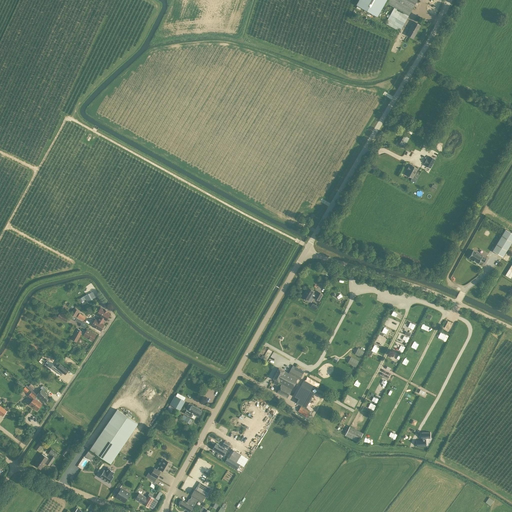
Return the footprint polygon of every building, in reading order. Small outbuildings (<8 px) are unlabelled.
[(386,0),(359,0),(357,4),(377,17),(386,0)] [(388,0),(386,4),(394,8),(408,16),(417,0),(388,0)] [(401,30),(408,17),(393,9),(386,22),(401,30)] [(407,35),(406,36),(413,39),(421,26),(414,22),(407,35)] [(429,142),(433,144),(439,132),(435,130),(429,142)] [(409,138),(401,134),(397,142),(405,146),(409,138)] [(424,163),(425,164),(425,165),(430,168),(435,159),(430,156),(428,160),(426,159),(424,163)] [(405,174),(412,178),(418,168),(411,164),(410,166),(409,165),(406,170),(407,170),(405,174)] [(511,234),(505,230),(504,231),(492,251),(503,258),(511,241),(511,234)] [(472,251),(472,252),(468,259),(477,264),(478,265),(480,261),(483,263),(485,260),(486,259),(472,251)] [(314,297),(313,298),(319,301),(323,294),(317,291),(315,294),(313,293),(314,291),(307,287),(302,298),(308,302),(311,296),(314,297)] [(373,303),(370,308),(376,312),(379,307),(373,303)] [(102,323),(104,319),(106,320),(110,313),(107,311),(104,309),(100,307),(96,315),(99,317),(97,321),(95,319),(91,325),(101,331),(104,325),(102,323)] [(71,314),(76,317),(79,311),(75,309),(71,314)] [(65,322),(69,317),(60,312),(57,317),(65,322)] [(81,323),(80,326),(84,328),(87,324),(76,318),(75,320),(81,323)] [(77,328),(71,339),(76,342),(79,338),(81,334),(83,335),(82,336),(92,342),(96,335),(87,330),(85,334),(82,332),(82,331),(77,328)] [(353,346),(358,348),(362,341),(357,339),(353,346)] [(44,355),(39,361),(43,365),(48,359),(44,355)] [(50,369),(53,365),(48,360),(45,364),(50,369)] [(68,371),(60,364),(57,368),(65,374),(68,371)] [(302,374),(304,371),(295,366),(294,369),(291,368),(288,373),(278,368),(273,379),(281,383),(281,384),(276,393),(287,398),(292,389),(297,379),(300,380),(303,374),(302,374)] [(295,397),(304,402),(313,385),(304,381),(295,397)] [(42,389),(37,395),(45,402),(50,397),(44,391),(42,389)] [(28,396),(32,400),(29,404),(37,411),(42,404),(35,398),(36,396),(31,392),(28,396)] [(175,395),(170,404),(170,405),(166,410),(170,412),(174,406),(180,410),(185,401),(175,395)] [(192,405),(189,410),(188,411),(186,410),(184,413),(191,417),(193,413),(199,416),(202,410),(192,405)] [(298,411),(307,417),(310,412),(301,406),(298,411)] [(137,425),(116,411),(89,451),(110,465),(137,425)] [(181,419),(187,423),(190,418),(183,415),(181,419)] [(407,429),(415,432),(418,426),(410,422),(407,429)] [(350,426),(345,435),(358,442),(363,433),(350,426)] [(34,448),(39,451),(46,441),(44,440),(42,442),(40,441),(34,448)] [(216,443),(213,449),(223,456),(229,447),(223,443),(221,446),(216,443)] [(63,454),(67,457),(73,446),(68,444),(63,454)] [(49,466),(55,458),(58,453),(51,448),(48,453),(51,455),(45,463),(49,466)] [(227,457),(228,457),(224,462),(236,470),(240,464),(244,466),(248,459),(232,449),(227,457)] [(41,469),(48,458),(41,453),(34,464),(41,469)] [(136,465),(142,456),(139,454),(133,463),(136,465)] [(160,468),(158,467),(157,470),(154,468),(151,475),(157,478),(160,472),(159,471),(161,469),(166,473),(172,464),(164,459),(162,464),(160,468)] [(114,472),(107,468),(105,471),(103,470),(99,477),(109,484),(113,477),(111,476),(114,472)] [(195,489),(191,495),(202,502),(205,496),(207,497),(208,495),(211,489),(208,487),(200,483),(196,490),(195,489)] [(120,488),(115,497),(125,503),(130,494),(120,488)] [(136,500),(154,509),(159,501),(153,497),(153,496),(149,493),(147,497),(139,493),(136,500)] [(187,502),(182,500),(179,505),(190,511),(195,503),(189,499),(187,502)]
